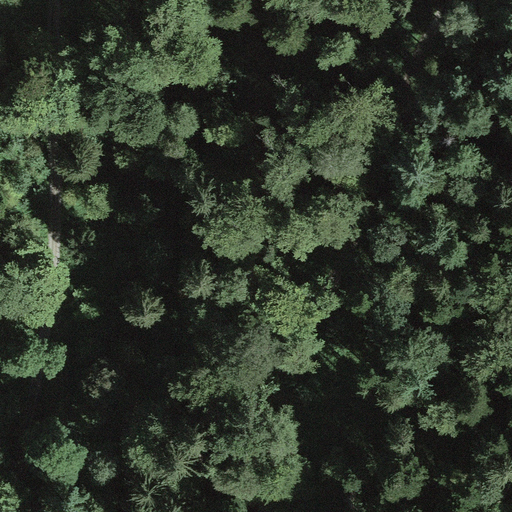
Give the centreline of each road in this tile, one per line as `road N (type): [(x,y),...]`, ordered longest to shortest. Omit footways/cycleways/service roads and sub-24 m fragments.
road 1 (track): [(444,0),(409,58),(351,248),(307,312),(215,405),(187,469),(181,511)]
road 2 (track): [(54,0),(49,273),(7,511)]
